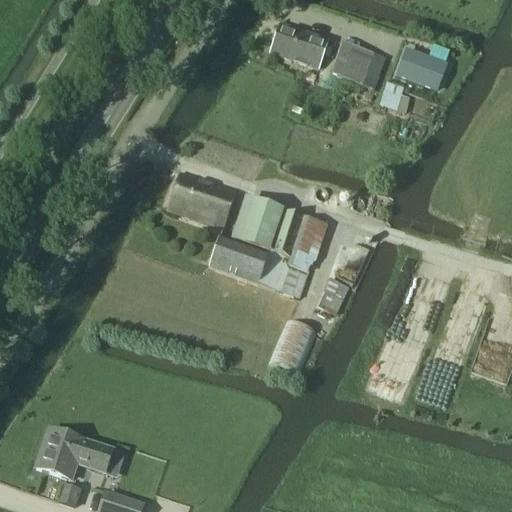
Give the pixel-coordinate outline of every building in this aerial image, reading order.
[(318,73),(328,43),(279,26),(269,56),(318,73)] [(341,46),(331,78),(361,88),(372,56),(341,46)] [(405,51),(395,80),(437,95),(447,67),(445,66),(449,55),(432,48),(428,60),(405,51)] [(383,94),(379,108),(396,114),(403,91),(386,85),(383,94)] [(223,233),(236,196),(179,176),(180,176),(179,176),(166,213),(223,233)] [(314,264),(325,230),(251,205),(238,247),(219,241),(208,271),(299,302),(311,264),(314,264)] [(329,282),(316,311),(335,319),(348,291),(329,282)] [(316,335),(286,322),(268,366),(297,379),(316,335)] [(367,393),(401,404),(420,346),(409,342),(406,349),(408,349),(403,364),(393,361),(388,373),(382,371),(386,359),(379,357),(367,393)] [(49,434),(36,473),(70,484),(75,469),(102,478),(110,454),(49,434)] [(62,490),(57,505),(73,510),(78,495),(62,490)] [(104,497),(99,511),(141,511),(142,509),(104,497)]
